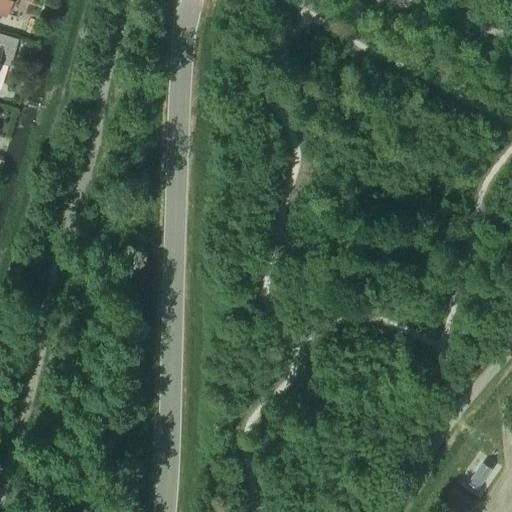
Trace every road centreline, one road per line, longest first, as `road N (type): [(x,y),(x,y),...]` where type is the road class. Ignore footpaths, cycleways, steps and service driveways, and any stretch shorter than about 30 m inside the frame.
road 1 (unclassified): [(163,511),(190,0)]
road 2 (unknown): [(127,0),(101,77),(94,150),(69,199),(0,489)]
